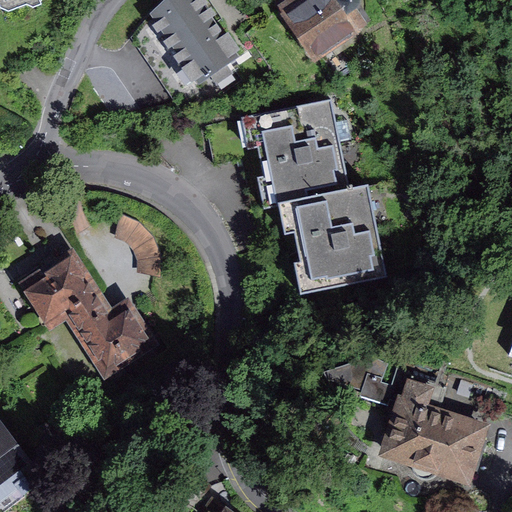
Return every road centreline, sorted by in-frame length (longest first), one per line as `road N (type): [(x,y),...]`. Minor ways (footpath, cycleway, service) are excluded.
road 1 (residential): [(41,165),(106,167),(158,183),(206,221),(230,286),(231,445),(249,482),(279,511)]
road 2 (residential): [(41,165),(76,51),(107,0)]
